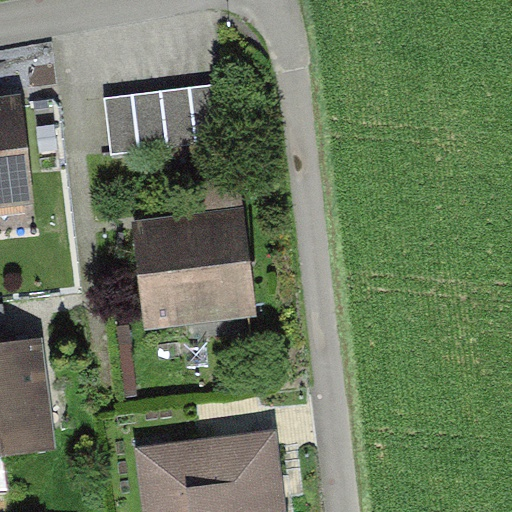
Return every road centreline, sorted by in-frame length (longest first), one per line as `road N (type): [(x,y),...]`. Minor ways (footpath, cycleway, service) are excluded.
road 1 (residential): [(347,511),(297,86),(275,0)]
road 2 (residential): [(143,0),(0,28)]
